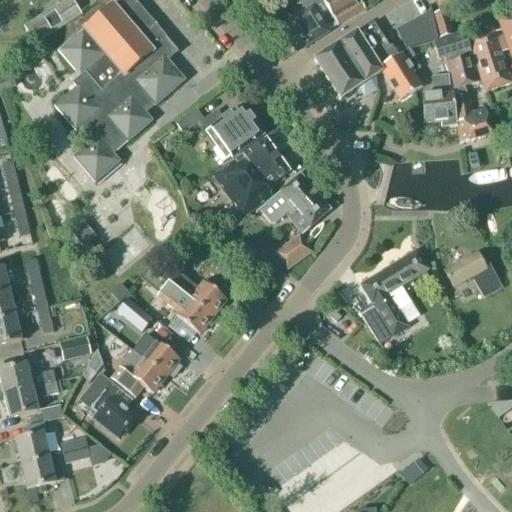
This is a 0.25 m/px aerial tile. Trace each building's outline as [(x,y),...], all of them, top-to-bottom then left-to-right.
[(24,28),(36,47),(82,16),(71,0),(68,0),(32,23),(24,28)] [(178,54),(132,0),(122,0),(113,9),(111,7),(57,54),(79,79),(72,85),(76,89),(54,108),(76,134),(77,133),(88,147),(73,159),(95,185),(120,163),(113,155),(126,144),(127,145),(153,123),(147,115),(185,82),(168,62),(178,54)] [(356,4),(353,0),(321,0),(331,19),(333,18),(340,32),(367,16),(359,3),(356,4)] [(463,6),(485,0),(434,0),(438,9),(462,1),(463,6)] [(297,54),(328,34),(312,9),(281,29),(297,54)] [(430,13),(396,32),(406,51),(414,50),(438,42),(432,16),(432,15),(430,13)] [(441,14),(432,17),(440,40),(452,36),(445,17),(444,13),(441,14)] [(511,18),(499,23),(502,32),(509,52),(511,61),(511,69),(511,70),(511,18)] [(373,25),(356,35),(382,73),(401,102),(422,88),(413,75),(419,71),(408,51),(397,58),(393,51),(390,53),(388,51),(387,50),(389,49),(373,26),(373,25)] [(481,83),(484,94),(511,86),(501,55),(509,52),(502,32),(494,35),(494,34),(468,42),(472,56),(481,83)] [(339,45),(314,62),(326,79),(341,101),(347,97),(382,73),(356,35),(356,34),(339,45)] [(433,44),(438,61),(444,59),(446,64),(472,56),(468,42),(465,34),(453,38),(440,42),(438,42),(433,44)] [(454,91),(450,92),(450,94),(451,100),(467,97),(463,89),(481,83),(472,56),(446,64),(454,91)] [(423,97),(424,125),(446,123),(447,126),(456,125),(451,100),(450,94),(450,92),(448,77),(431,79),(433,96),(423,97)] [(456,125),(460,145),(492,137),(485,111),(470,113),(468,97),(467,97),(451,100),(456,125)] [(262,138),(241,108),(222,121),(216,113),(199,125),(205,134),(210,131),(231,160),(262,138)] [(183,136),(203,121),(196,111),(176,125),(183,136)] [(243,218),(272,197),(267,190),(288,174),(265,141),(214,178),(240,214),(236,216),(239,220),(242,217),(243,218)] [(7,191),(18,188),(12,164),(1,166),(7,191)] [(302,236),(329,212),(299,177),(272,200),(258,211),(270,226),(275,226),(286,217),(302,236)] [(13,214),(24,212),(18,188),(7,191),(13,214)] [(24,212),(13,214),(19,239),(30,237),(24,212)] [(310,255),(299,239),(275,255),(287,272),(310,255)] [(379,347),(409,329),(398,312),(411,305),(401,288),(428,272),(416,253),(360,287),(371,306),(358,314),(379,347)] [(484,266),(478,255),(445,273),(453,289),(472,279),(483,300),(501,291),(487,265),(484,266)] [(31,287),(41,285),(35,261),(25,264),(31,287)] [(0,291),(9,290),(4,268),(0,269),(0,291)] [(168,285),(213,320),(226,302),(203,284),(198,291),(177,274),(176,275),(168,285)] [(168,285),(156,276),(148,286),(168,302),(167,303),(180,313),(176,319),(199,337),(213,320),(168,285)] [(37,312),(47,310),(41,285),(31,287),(37,312)] [(0,317),(15,314),(9,290),(0,291),(0,317)] [(47,310),(37,312),(43,337),(53,335),(47,310)] [(15,314),(0,317),(0,347),(28,341),(24,328),(18,329),(15,314)] [(63,363),(90,357),(86,340),(59,347),(63,363)] [(142,362),(166,380),(179,363),(156,345),(142,362)] [(152,397),(166,380),(142,362),(129,378),(119,370),(110,382),(134,400),(142,390),(152,397)] [(41,388),(55,385),(52,372),(30,378),(27,365),(0,371),(0,386),(3,397),(33,390),(35,399),(43,397),(41,388)] [(117,441),(134,419),(112,401),(119,392),(100,377),(79,403),(98,417),(94,422),(117,441)] [(41,388),(43,397),(44,399),(58,396),(55,385),(41,388)] [(38,414),(35,399),(33,390),(3,397),(9,422),(38,414)] [(43,424),(62,420),(59,408),(40,412),(43,424)] [(19,467),(49,459),(44,435),(14,442),(19,467)] [(63,456),(88,450),(85,440),(60,446),(63,456)] [(88,450),(63,456),(65,467),(90,461),(88,450)] [(55,485),(53,474),(49,459),(19,467),(25,492),(55,485)] [(424,475),(417,466),(401,477),(408,487),(424,475)] [(53,474),(55,485),(62,484),(59,472),(53,474)]
